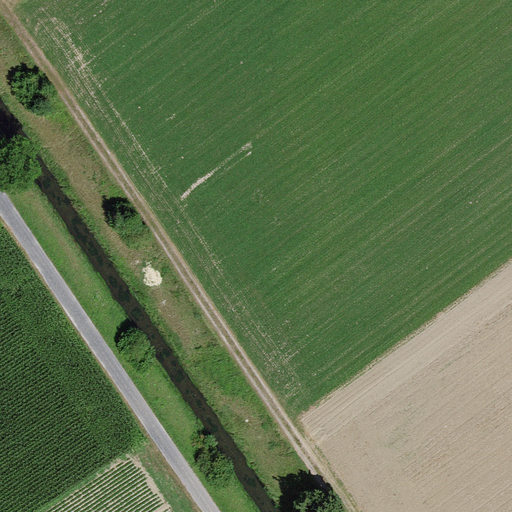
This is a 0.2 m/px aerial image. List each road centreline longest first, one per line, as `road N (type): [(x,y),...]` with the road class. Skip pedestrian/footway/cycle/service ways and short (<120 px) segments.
road 1 (track): [(330,511),(0,23)]
road 2 (track): [(0,216),(194,511)]
